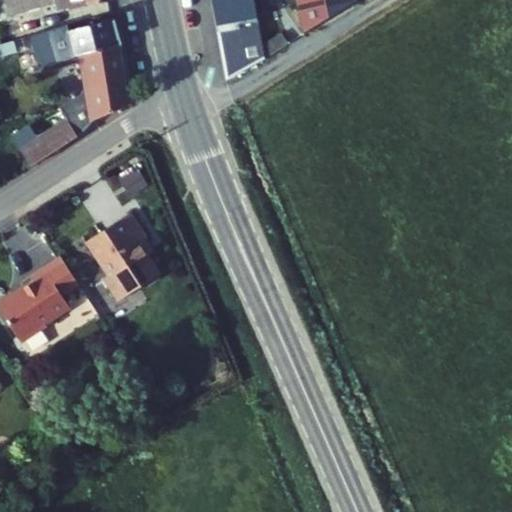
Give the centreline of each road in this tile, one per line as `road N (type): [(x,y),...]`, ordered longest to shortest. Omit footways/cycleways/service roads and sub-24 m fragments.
road 1 (primary): [(183,93),(358,511)]
road 2 (residential): [(183,93),(0,210)]
